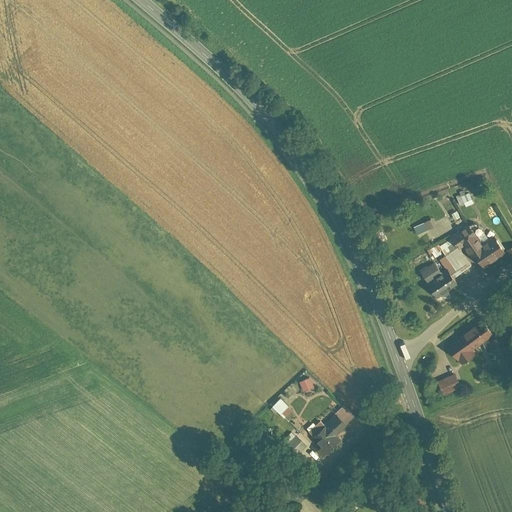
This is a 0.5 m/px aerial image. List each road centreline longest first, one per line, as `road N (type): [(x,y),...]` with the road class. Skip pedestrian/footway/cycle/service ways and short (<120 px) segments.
road 1 (tertiary): [(397,356),(317,183),(238,86),(139,0)]
road 2 (tertiary): [(451,511),(397,356)]
road 3 (residential): [(511,275),(397,356)]
